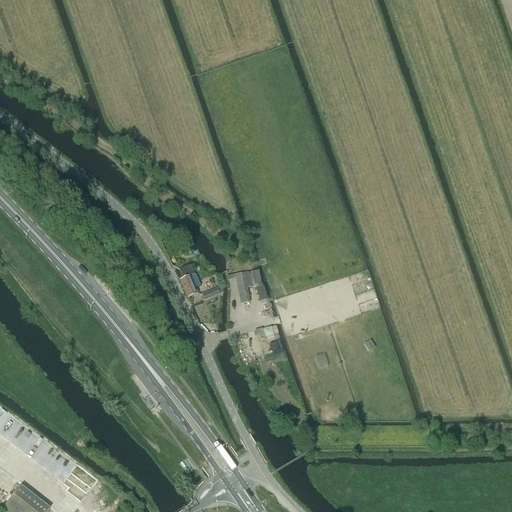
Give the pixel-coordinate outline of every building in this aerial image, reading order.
[(191,266),(179,271),(183,280),(180,281),(188,299),(198,295),(195,289),(200,286),(196,275),(195,275),(194,275),(191,266)] [(238,275),(229,277),(230,281),(236,280),(238,279),(243,304),(250,303),(247,289),(252,288),(252,286),(255,286),(256,289),(258,289),(262,287),(261,285),(259,273),(259,272),(250,273),(238,275)] [(262,287),(258,289),(262,302),(268,300),(263,287),(262,287)] [(220,295),(218,289),(202,296),(205,302),(220,295)] [(274,336),(271,327),(263,330),(265,339),(274,336)] [(103,480),(14,415),(0,433),(0,437),(65,484),(62,489),(84,505),(103,480)] [(47,511),(49,509),(22,488),(2,511),(47,511)]
